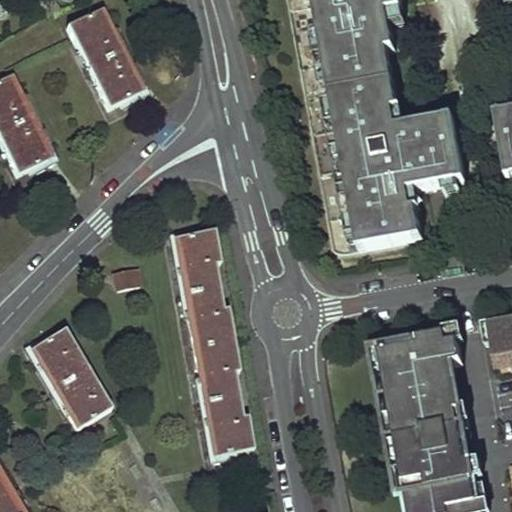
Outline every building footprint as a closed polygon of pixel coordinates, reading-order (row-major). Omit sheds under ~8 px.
[(288,0),(335,256),(336,257),(339,258),(341,258),(349,257),(423,244),(418,215),(414,216),(410,198),(415,197),(444,192),(445,200),(462,197),(461,189),(467,188),(455,124),(399,135),(396,116),(400,115),(390,57),(397,56),(392,31),(390,18),(404,14),(401,0),(288,0)] [(109,110),(140,94),(101,13),(70,29),(109,110)] [(404,14),(390,18),(392,31),(397,30),(400,29),(403,27),(405,23),(406,20),(404,14)] [(0,142),(15,176),(49,159),(10,79),(0,84),(0,142)] [(511,113),(496,116),(507,180),(511,178),(511,113)] [(213,458),(249,452),(244,421),(239,421),(231,374),(235,373),(224,312),(220,312),(211,267),(216,265),(211,241),(175,248),(213,458)] [(114,292),(140,289),(138,271),(111,274),(114,292)] [(511,332),(495,335),(502,376),(511,374),(511,332)] [(75,431),(108,414),(63,336),(32,353),(75,431)] [(459,418),(450,372),(460,370),(456,349),(446,351),(444,341),(416,346),(418,352),(395,356),(383,358),(386,377),(394,421),(397,440),(399,447),(403,469),(410,511),(475,511),(468,470),(464,471),(455,419),(459,418)] [(386,377),(383,358),(395,356),(394,350),(368,355),(372,380),(386,377)] [(394,421),(380,423),(383,442),(397,440),(394,421)] [(399,447),(384,449),(389,471),(403,469),(399,447)] [(18,511),(0,481),(0,511),(18,511)]
